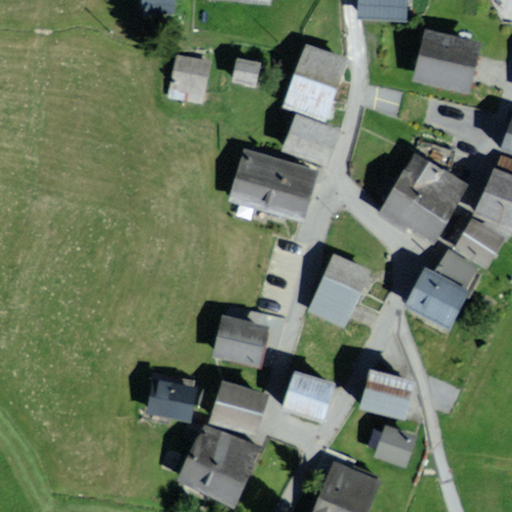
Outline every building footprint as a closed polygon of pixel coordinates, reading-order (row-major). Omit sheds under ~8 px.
[(176,0),(142,0),(142,8),(176,10),(176,0)] [(426,32),(416,74),(469,87),(479,45),(426,32)] [(347,59),(308,46),(290,99),(329,113),(347,59)] [(210,60),(178,53),(172,83),(189,87),(187,97),(202,100),(210,60)] [(236,66),(232,78),(253,85),(257,72),(236,66)] [(337,129),(296,114),(285,145),(325,160),(337,129)] [(300,209),(311,170),(245,151),(234,191),(300,209)] [(416,158),(387,204),(434,233),(462,187),(416,158)] [(511,175),(495,169),(479,211),(511,223),(511,175)] [(504,238),(473,220),(458,244),(490,263),(504,238)] [(334,254),(311,303),(346,319),(368,270),(334,254)] [(425,270),(406,307),(450,328),(468,291),(425,270)] [(266,326),(222,318),(216,349),(259,358),(266,326)] [(295,371),(284,412),(321,421),(332,381),(295,371)] [(412,383),(372,372),(364,402),(404,413),(412,383)] [(195,387),(163,382),(158,410),(190,416),(195,387)] [(266,394),(223,382),(213,417),(256,429),(266,394)] [(387,426),(379,450),(409,460),(417,436),(387,426)] [(257,454),(206,431),(186,477),(236,499),(257,454)] [(333,463),(314,511),(367,511),(380,480),(333,463)]
